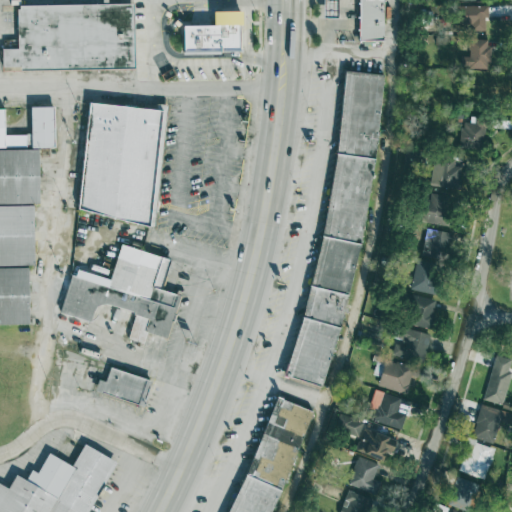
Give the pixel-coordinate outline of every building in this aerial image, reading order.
[(332,0),(318,0),(318,17),(332,17),(332,0)] [(381,0),(355,0),(355,39),(381,39),(381,0)] [(13,4),(14,48),(0,48),(0,68),(131,68),(130,3),(13,4)] [(483,5),(453,5),(453,29),(484,29),(483,5)] [(179,24),(179,50),(237,49),(236,10),(209,10),(209,24),(179,24)] [(487,39),(467,39),(466,56),(458,56),(458,67),(486,68),(487,39)] [(74,214),(152,221),(162,104),(154,103),(153,108),(83,102),(74,214)] [(26,106),(27,147),(51,147),(50,106),(26,106)] [(0,266),(30,266),(30,203),(35,203),(35,148),(26,148),(26,135),(2,135),(2,108),(0,108),(0,266)] [(457,147),(481,148),(482,120),(472,120),(472,122),(458,122),(457,147)] [(429,159),(428,185),(456,187),(457,166),(452,166),(452,160),(429,159)] [(427,199),(421,198),(417,220),(444,226),(450,198),(428,193),(427,199)] [(446,258),(449,232),(422,229),(419,255),(446,258)] [(166,257),(116,244),(105,285),(67,275),(57,313),(88,321),(93,302),(132,312),(125,339),(142,343),(144,333),(164,338),(175,294),(157,289),(166,257)] [(407,288),(429,294),(436,265),(414,260),(407,288)] [(24,267),(0,267),(0,324),(25,323),(24,267)] [(432,298),(407,294),(403,323),(428,328),(432,298)] [(389,355),(421,362),(428,334),(399,327),(395,342),(392,341),(389,355)] [(509,358),(492,354),(481,399),(500,404),(509,372),(505,371),(509,358)] [(402,395),(412,369),(383,358),(373,384),(402,395)] [(148,381),(107,366),(102,381),(95,379),(91,390),(139,407),(148,381)] [(372,409),(368,420),(398,429),(402,414),(394,411),(398,398),(372,389),(366,407),(372,409)] [(507,424),(510,414),(478,404),(469,437),(490,443),(497,421),(507,424)] [(332,431),(357,435),(360,420),(335,415),(332,431)] [(388,453),(393,438),(360,429),(353,451),(379,459),(381,451),(388,453)] [(492,447),(465,438),(454,470),(481,479),(492,447)] [(0,511),(80,511),(108,458),(80,444),(69,465),(44,453),(34,472),(28,469),(22,479),(11,474),(4,487),(0,485),(0,511)] [(370,479),(376,464),(357,456),(345,484),(371,494),(376,481),(370,479)] [(445,504),(466,511),(476,484),(456,476),(445,504)] [(361,511),(367,500),(347,490),(336,511),(361,511)]
